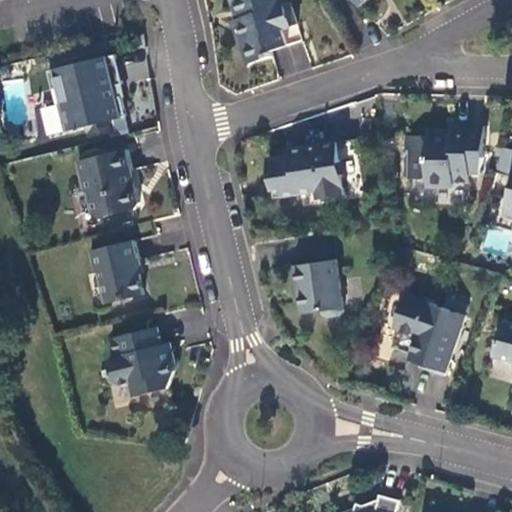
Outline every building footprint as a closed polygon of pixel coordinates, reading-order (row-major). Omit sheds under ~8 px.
[(285,0),(232,0),(239,19),(235,21),(238,29),(243,27),(245,33),(239,35),(249,65),(273,57),(271,52),(289,46),(283,30),(299,25),(291,2),(286,3),(285,0)] [(117,55),(49,72),(54,89),(59,88),(63,104),(59,105),(66,132),(76,129),(77,132),(85,130),(84,127),(128,117),(123,96),(117,98),(115,87),(124,84),(117,55)] [(485,157),(486,126),(454,125),(454,137),(445,137),(445,130),(429,130),(429,137),(405,136),(405,150),(410,150),(409,179),(428,179),(428,186),(454,187),(454,182),(471,182),(471,174),(480,175),(485,157)] [(341,162),(338,142),(292,149),(293,155),(270,158),(275,190),(283,189),(284,197),(318,192),(319,199),(346,194),(343,175),(338,175),(336,163),(341,162)] [(128,150),(78,162),(86,191),(92,195),(96,214),(102,218),(138,209),(141,203),(138,189),(132,185),(129,172),(133,171),(128,150)] [(135,241),(91,251),(97,276),(103,279),(109,304),(146,295),(141,274),(143,273),(135,241)] [(346,311),(338,260),(296,266),(296,268),(294,271),(296,283),(299,285),(300,293),(303,296),(305,304),(302,308),(303,314),(325,311),(325,314),(330,317),(342,315),(346,311)] [(467,315),(407,295),(396,328),(399,330),(393,347),(412,354),(411,359),(430,366),(429,370),(446,376),(467,315)] [(511,322),(504,321),(494,357),(511,361),(511,322)] [(157,328),(113,339),(118,357),(113,358),(109,364),(111,369),(109,370),(111,377),(112,376),(114,382),(120,386),(133,382),(136,396),(171,388),(176,371),(173,361),(168,362),(164,345),(161,346),(157,328)] [(356,509),(347,511),(398,511),(402,500),(381,495),(380,499),(364,505),(357,504),(356,509)]
